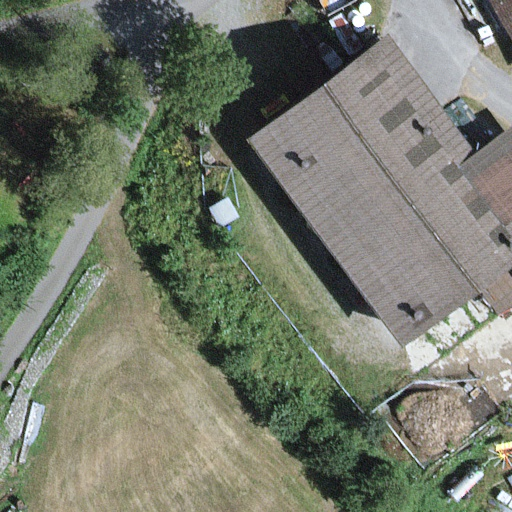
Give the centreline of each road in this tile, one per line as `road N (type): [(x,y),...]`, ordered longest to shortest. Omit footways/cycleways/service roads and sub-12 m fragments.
road 1 (residential): [(163,0),(174,90),(101,225),(0,374)]
road 2 (residential): [(0,31),(116,0)]
